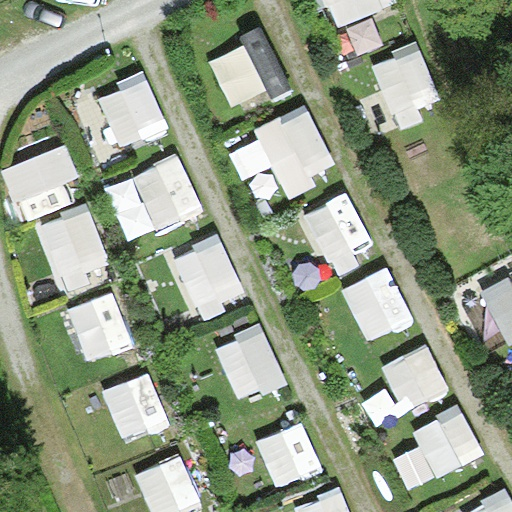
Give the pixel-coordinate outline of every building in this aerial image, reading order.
[(321,0),(334,37),(396,16),(390,0),(321,0)] [(375,65),(401,124),(449,103),(423,44),(375,65)] [(253,49),(217,63),(237,114),(273,100),(253,49)] [(154,84),(110,98),(128,151),(172,136),(154,84)] [(314,107),(259,132),(289,197),(344,172),(314,107)] [(184,155),(136,176),(162,233),(209,213),(184,155)] [(17,178),(33,225),(80,209),(65,162),(17,178)] [(303,216),(333,274),(381,249),(351,191),(303,216)] [(41,227),(65,291),(117,271),(94,207),(41,227)] [(228,238),(173,256),(194,318),(249,301),(228,238)] [(348,288),(370,343),(419,323),(396,269),(348,288)] [(511,281),(473,300),(500,358),(511,352),(511,281)] [(100,301),(115,347),(135,340),(120,294),(100,301)] [(240,405),(289,392),(273,332),(224,344),(240,405)] [(408,413),(455,393),(434,345),(387,365),(408,413)] [(107,391),(129,442),(175,423),(153,372),(107,391)] [(396,450),(416,493),(490,459),(470,416),(396,450)] [(279,488),(326,474),(311,424),(264,438),(279,488)] [(141,472),(155,511),(199,511),(207,509),(187,454),(141,472)] [(302,511),(355,511),(349,490),(300,506),(302,511)] [(511,511),(511,493),(468,510),(468,511),(511,511)]
